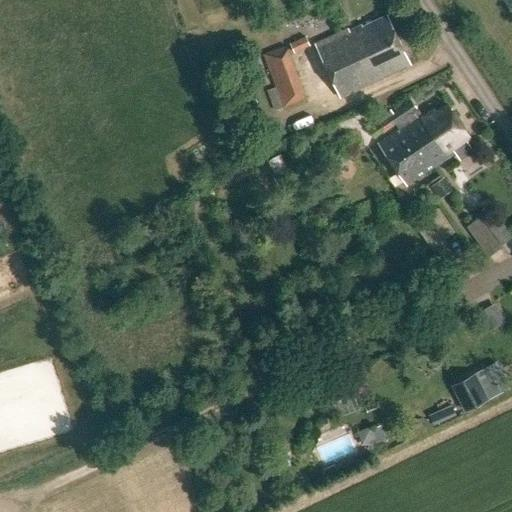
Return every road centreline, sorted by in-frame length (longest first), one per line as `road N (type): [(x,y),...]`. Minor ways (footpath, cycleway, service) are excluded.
road 1 (track): [(0,501),(60,483),(511,261)]
road 2 (track): [(424,0),(511,135)]
